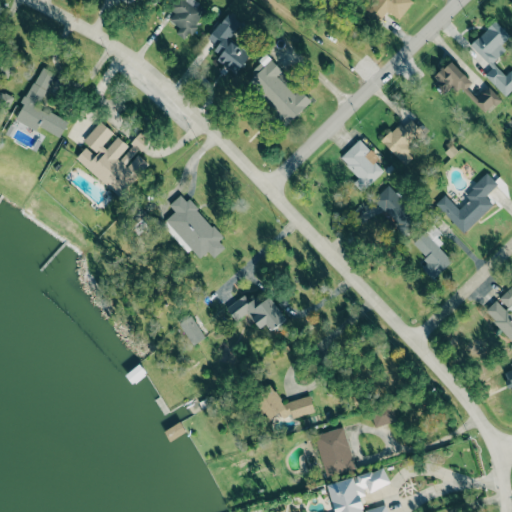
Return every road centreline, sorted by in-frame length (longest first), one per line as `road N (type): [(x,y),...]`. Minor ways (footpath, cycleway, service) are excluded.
road 1 (residential): [(505,511),(499,449),(414,342),(134,60),(31,0)]
road 2 (residential): [(265,190),(467,0)]
road 3 (residential): [(414,342),(511,246)]
